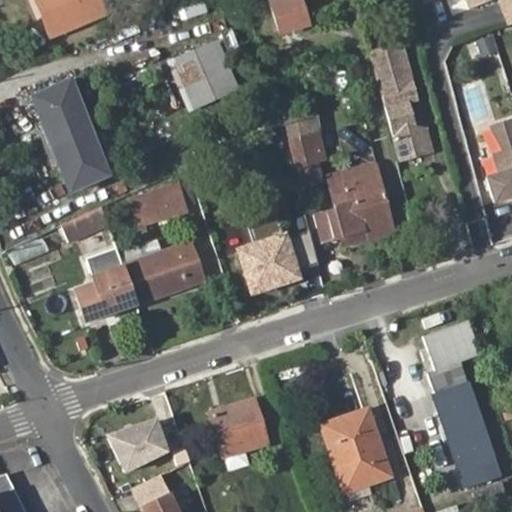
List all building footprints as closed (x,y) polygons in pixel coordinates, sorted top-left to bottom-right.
[(40,0),(34,0),(42,19),(47,16),(40,0)] [(96,0),(40,0),(47,16),(42,19),(49,38),(102,15),(96,0)] [(269,0),(265,1),(274,31),(301,24),(294,0),(269,0)] [(511,0),(465,0),(469,10),(495,0),(498,0),(508,26),(511,24),(511,0)] [(481,57),(497,54),(493,36),(478,39),(481,57)] [(399,46),(369,53),(398,160),(429,152),(423,131),(411,129),(404,103),(413,100),(399,46)] [(210,49),(191,57),(201,79),(220,71),(210,49)] [(220,71),(201,79),(211,102),(230,94),(220,71)] [(35,111),(49,147),(87,132),(86,131),(68,85),(37,97),(42,109),(35,111)] [(30,100),(35,111),(42,109),(37,97),(30,100)] [(283,120),(298,177),(311,174),(309,165),(321,162),(309,113),(283,120)] [(511,124),(493,131),(500,154),(490,157),(497,176),(484,181),(492,205),(511,198),(511,124)] [(87,132),(49,147),(63,180),(69,179),(73,191),(105,178),(87,132)] [(159,175),(182,163),(176,152),(154,164),(159,175)] [(360,221),(388,214),(376,168),(337,178),(340,192),(328,196),(332,212),(313,217),(320,246),(363,235),(360,221)] [(69,179),(63,180),(67,194),(73,191),(69,179)] [(134,208),(140,227),(187,211),(181,192),(134,208)] [(246,212),(255,239),(282,230),(273,204),(246,212)] [(106,227),(100,209),(71,222),(80,239),(104,227),(106,227)] [(363,235),(392,227),(388,214),(360,221),(363,235)] [(3,253),(10,267),(14,265),(31,302),(77,281),(71,268),(64,247),(81,240),(80,239),(71,222),(3,253)] [(64,247),(71,268),(113,254),(104,227),(80,239),(81,240),(64,247)] [(238,252),(250,292),(295,279),(283,238),(238,252)] [(131,259),(159,249),(156,240),(128,250),(131,259)] [(120,270),(133,305),(200,281),(187,243),(120,267),(120,270)] [(103,315),(133,305),(120,270),(91,280),(103,315)] [(432,395),(458,475),(492,465),(465,384),(432,395)] [(210,414),(223,456),(267,443),(253,401),(210,414)] [(389,480),(366,413),(320,429),(337,483),(363,475),(368,487),(389,480)] [(154,420),(104,433),(122,477),(170,454),(154,420)] [(363,475),(337,483),(342,496),(368,487),(363,475)] [(2,476),(0,476),(0,484),(3,491),(8,488),(2,476)] [(131,493),(140,511),(174,511),(158,479),(131,493)] [(3,491),(0,484),(0,511),(21,511),(8,488),(3,491)] [(471,493),(476,511),(483,511),(505,504),(498,484),(471,493)]
